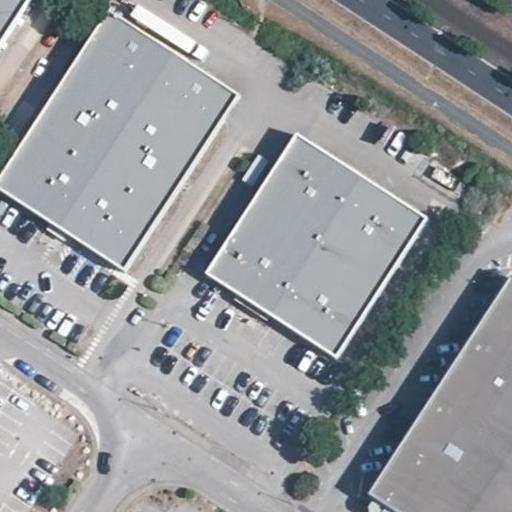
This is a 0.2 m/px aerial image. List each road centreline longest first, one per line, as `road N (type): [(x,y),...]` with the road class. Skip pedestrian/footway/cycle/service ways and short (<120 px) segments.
road 1 (primary): [(358,0),(511,100)]
road 2 (unclassified): [(0,331),(145,429)]
road 3 (unclassified): [(271,511),(145,429)]
